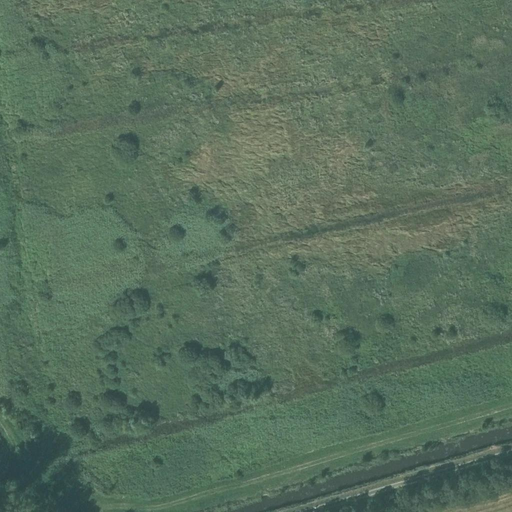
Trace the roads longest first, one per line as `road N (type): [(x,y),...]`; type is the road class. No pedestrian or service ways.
road 1 (track): [(511,407),(143,509),(84,495)]
road 2 (track): [(511,451),(305,511)]
road 3 (track): [(0,425),(41,480),(84,495),(95,511)]
